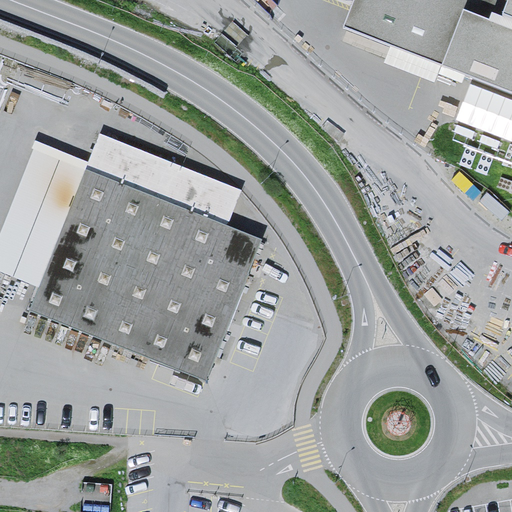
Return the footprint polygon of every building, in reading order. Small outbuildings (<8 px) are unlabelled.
[(504,0),(350,0),(340,28),(443,67),(468,2),(499,14),(504,0)] [(511,0),(504,0),(499,14),(511,18),(511,0)] [(468,2),(443,67),(511,93),(511,18),(499,14),(468,2)] [(511,99),(470,84),(456,120),(511,141),(511,99)] [(30,315),(207,385),(261,243),(228,231),(240,195),(105,139),(91,172),(35,151),(0,239),(0,271),(41,289),(30,315)]
